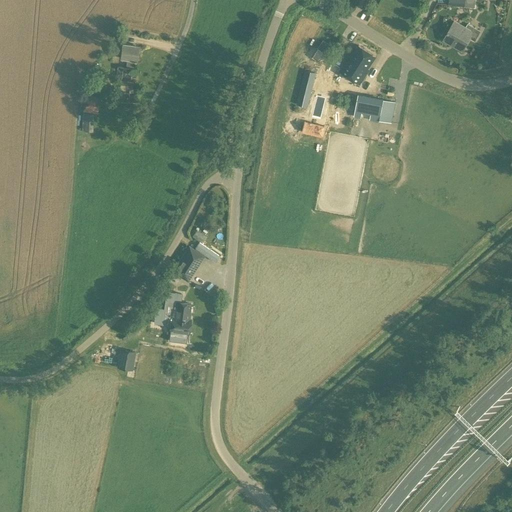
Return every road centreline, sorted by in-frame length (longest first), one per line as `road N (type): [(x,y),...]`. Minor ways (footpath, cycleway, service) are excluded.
road 1 (unclassified): [(275,511),(225,456),(214,423),(236,177)]
road 2 (unclassified): [(0,379),(51,372),(126,311),(207,180),(236,177)]
road 3 (unclassified): [(317,0),(456,83),(511,78)]
road 4 (unclassified): [(236,177),(262,56),(287,0)]
road 5 (motorway): [(511,378),(386,511)]
road 6 (motorway): [(428,511),(511,414)]
